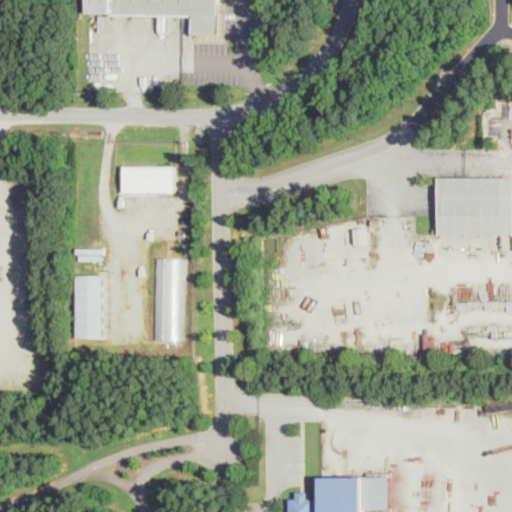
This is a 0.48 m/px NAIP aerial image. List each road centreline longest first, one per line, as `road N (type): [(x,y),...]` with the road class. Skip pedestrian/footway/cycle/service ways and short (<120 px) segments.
road 1 (residential): [(224,437),(189,437),(110,460),(0,507),(146,509),(138,488),(146,475),(170,457),(219,457),(224,437)]
road 2 (residential): [(350,0),(329,54),(269,101),(161,117),(0,114)]
road 3 (residential): [(221,112),(222,192),(274,190),(382,157),(511,158)]
road 4 (residential): [(222,192),(224,437)]
road 5 (residential): [(382,157),(502,26)]
